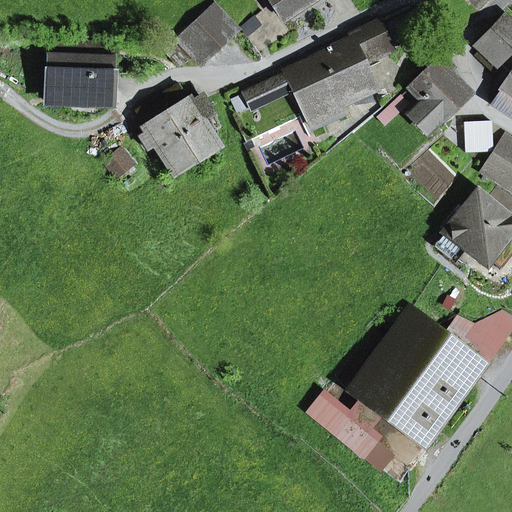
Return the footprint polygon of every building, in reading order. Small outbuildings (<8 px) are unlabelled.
[(304,6),(312,0),(269,0),(279,15),(300,1),(304,6)] [(279,15),(282,19),(304,6),(300,1),(279,15)] [(214,4),(177,39),(200,63),(237,29),(214,4)] [(475,56),(490,70),(511,46),(511,24),(505,17),(477,46),(481,50),(475,56)] [(241,28),(247,35),(259,26),(253,18),(241,28)] [(376,89),(364,63),(392,50),(379,22),(349,36),(350,40),(330,49),(329,47),(326,48),(327,52),(284,72),(285,73),(293,90),(311,128),(341,115),(337,107),(376,89)] [(47,98),(111,101),(112,59),(82,58),(83,45),(57,44),(56,57),(49,57),(47,98)] [(49,57),(56,57),(57,44),(49,44),(49,57)] [(82,58),(112,59),(112,46),(83,45),(82,58)] [(409,115),(426,133),(467,94),(445,71),(450,67),(440,56),(411,86),(424,101),(409,115)] [(511,72),(490,105),(511,118),(511,72)] [(244,93),(252,109),(293,90),(285,73),(244,93)] [(155,145),(173,174),(217,146),(200,119),(211,113),(201,97),(195,101),(190,104),(179,85),(135,111),(147,131),(144,134),(138,137),(147,151),(155,145)] [(378,117),(384,125),(400,112),(408,105),(401,97),(378,117)] [(47,106),(110,108),(111,101),(47,98),(47,106)] [(464,123),(465,153),(479,152),(492,152),(491,122),(481,122),(464,123)] [(511,196),(511,139),(506,136),(481,173),(498,185),(511,196)] [(103,162),(115,177),(133,163),(121,148),(103,162)] [(507,235),(508,236),(511,230),(511,196),(498,185),(489,196),(479,188),(443,232),(460,246),(464,241),(484,257),(503,232),(507,235)] [(465,250),(460,246),(443,232),(432,246),(454,263),(465,250)] [(465,250),(484,265),(507,235),(503,232),(484,257),(464,241),(460,246),(465,250)] [(473,358),(485,367),(511,330),(511,316),(502,310),(474,324),(457,316),(443,335),(473,358)] [(447,393),(473,358),(443,335),(419,318),(360,397),(390,419),(414,437),(428,419),(439,427),(458,401),(447,393)] [(344,420),(373,443),(390,419),(360,397),(344,420)] [(310,412),(380,469),(390,457),(373,443),(344,420),(319,400),(310,412)]
